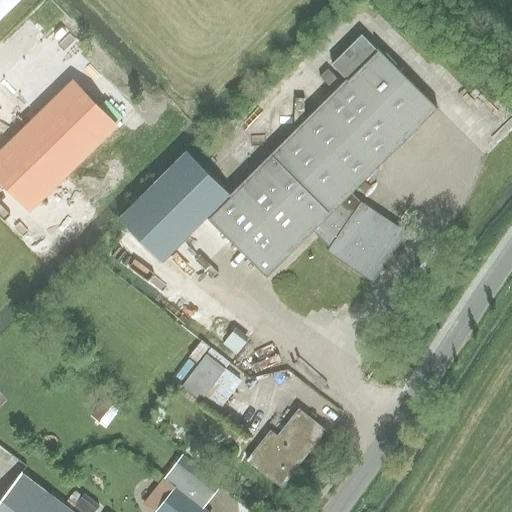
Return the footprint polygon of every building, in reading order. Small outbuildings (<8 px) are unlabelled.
[(0,0),(0,20),(20,0),(0,0)] [(349,79),(311,117),(240,187),(233,195),(187,150),(120,217),(164,261),(208,218),(267,277),(268,276),(266,274),(312,229),(330,247),(328,251),(373,282),(407,232),(361,202),(350,191),(435,108),(437,109),(438,108),(378,47),(376,48),(362,34),(333,63),(349,79)] [(23,55),(49,67),(55,55),(29,43),(23,55)] [(116,125),(74,82),(0,153),(0,178),(29,209),(116,125)] [(249,338),(236,327),(224,342),(238,352),(249,338)] [(201,400),(226,369),(206,354),(182,386),(201,400)] [(104,399),(95,411),(110,423),(119,411),(104,399)] [(327,430),(299,408),(277,435),(271,430),(247,460),(282,487),(327,430)] [(208,511),(203,508),(222,484),(183,455),(144,504),(154,511),(208,511)] [(0,501),(0,511),(72,511),(21,473),(0,501)]
